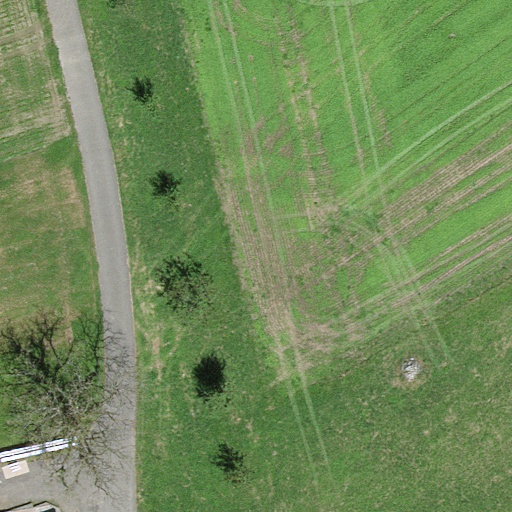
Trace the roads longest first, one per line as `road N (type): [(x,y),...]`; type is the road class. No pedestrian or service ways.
road 1 (track): [(119,359),(94,124),(63,0)]
road 2 (residential): [(121,511),(119,359)]
